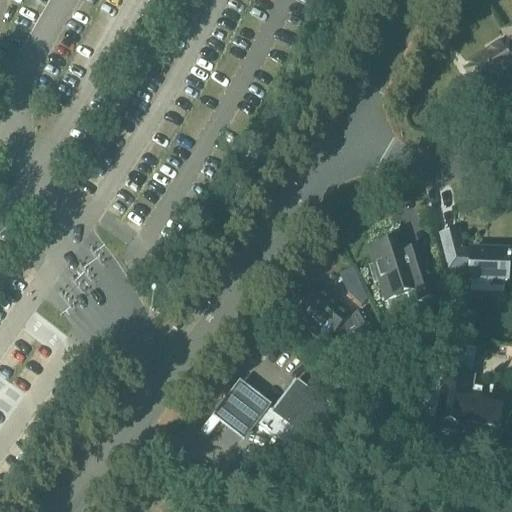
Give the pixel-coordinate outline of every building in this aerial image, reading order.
[(511,54),(511,28),(503,35),(507,42),(469,66),(472,70),(464,75),(479,99),(493,91),(495,93),(511,82),(511,59),(510,56),(511,54)] [(468,276),(468,285),(506,286),(507,256),(463,254),(457,231),(437,237),(449,279),(460,279),(460,276),(468,276)] [(417,238),(401,243),(394,246),(392,240),(374,245),(376,251),(369,253),(374,268),(368,270),(373,286),(379,284),(385,304),(409,297),(412,308),(437,300),(417,238)] [(307,299),(307,304),(294,320),(315,338),(319,334),(336,349),(349,334),(354,331),(361,344),(375,336),(363,315),(352,321),(350,318),(349,318),(319,291),(313,292),(307,299)] [(499,401),(490,400),(490,398),(487,398),(487,399),(479,398),(480,396),(471,394),(470,397),(468,396),(470,382),(469,382),(474,352),(457,349),(435,366),(433,377),(430,388),(421,386),(415,417),(435,421),(434,425),(440,426),(438,435),(455,438),(457,429),(462,429),(463,424),(494,429),(495,424),(500,425),(503,408),(498,407),(499,401)] [(252,395),(238,384),(210,421),(227,433),(243,446),(270,409),(252,395)] [(319,390),(312,400),(296,388),(273,418),(269,415),(259,429),(262,432),(287,451),(280,460),(294,470),(312,447),(307,443),(338,403),(319,390)] [(346,480),(338,490),(357,505),(365,494),(346,480)]
